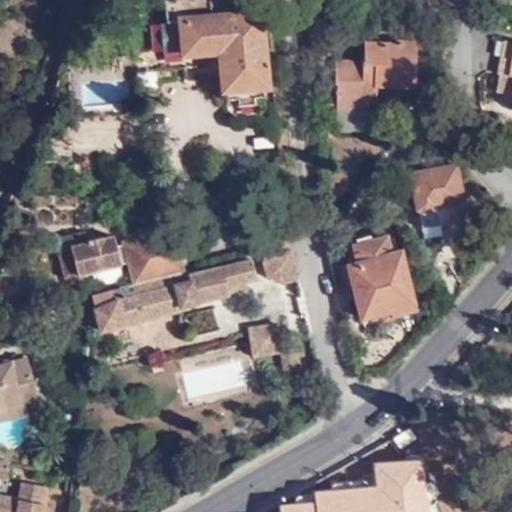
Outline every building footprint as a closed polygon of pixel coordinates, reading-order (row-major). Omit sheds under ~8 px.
[(176,18),(179,49),(179,50),(179,51),(216,49),(219,87),(221,88),(222,106),(235,114),(258,111),(263,106),(262,85),(265,85),(260,12),(210,15),(209,0),(161,0),(162,19),(176,18)] [(160,19),(162,51),(179,50),(179,49),(176,18),(162,19),(160,19)] [(511,56),(511,39),(504,38),(501,55),(511,56)] [(415,86),(416,40),(395,40),(395,45),(365,43),(364,62),(333,61),(332,98),(335,97),(335,134),(376,134),(376,87),(415,86)] [(511,56),(501,55),(498,71),(500,72),(497,86),(499,88),(511,90),(511,56)] [(511,90),(499,88),(511,99),(511,90)] [(78,149),(125,144),(123,115),(75,120),(78,149)] [(463,199),(455,165),(411,175),(416,209),(436,205),(439,224),(474,218),(470,198),(463,199)] [(102,238),(87,242),(84,233),(54,241),(65,279),(129,263),(134,280),(181,268),(171,232),(115,247),(113,237),(103,240),(102,238)] [(391,252),(387,235),(354,244),(359,262),(348,265),(360,318),(389,310),(391,317),(416,310),(402,251),(391,252)] [(278,283),(296,279),(289,249),(286,251),(269,255),(263,265),(266,276),(278,283)] [(100,333),(178,311),(177,308),(228,294),(226,287),(245,282),(256,279),(250,259),(191,275),(190,270),(163,277),(90,297),(100,333)] [(444,309),(462,287),(453,267),(431,277),(444,309)] [(228,294),(248,289),(245,282),(226,287),(228,294)] [(253,353),(280,349),(276,322),(249,326),(253,353)] [(283,369),(308,365),(304,346),(280,349),(283,369)] [(0,405),(35,398),(26,357),(0,361),(0,405)] [(49,393),(66,397),(68,381),(51,378),(49,393)] [(66,397),(77,399),(80,383),(68,381),(66,397)] [(0,418),(37,411),(35,398),(0,405),(0,418)] [(363,454),(284,499),(291,511),(301,511),(324,503),(322,496),(366,481),(376,503),(383,499),(376,483),(403,467),(397,456),(408,446),(392,423),(363,454)] [(0,476),(10,478),(13,466),(0,463),(0,476)] [(0,511),(43,511),(44,509),(42,507),(45,492),(23,486),(20,502),(0,498),(0,511)]
